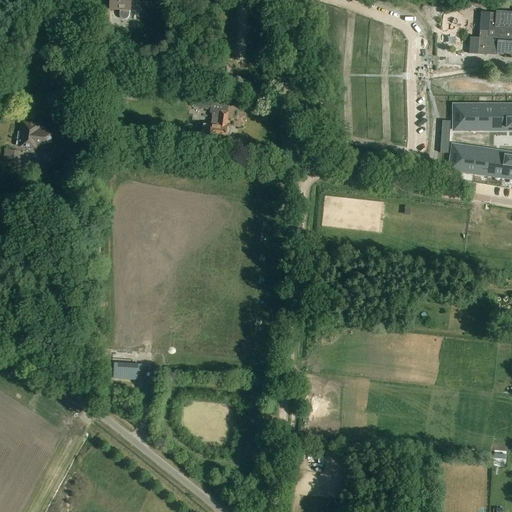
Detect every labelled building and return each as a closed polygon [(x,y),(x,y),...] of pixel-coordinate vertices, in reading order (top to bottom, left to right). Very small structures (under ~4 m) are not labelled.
[(110,0),(110,9),(120,10),(120,15),(121,17),(122,18),(123,19),(125,20),(127,19),(128,18),(129,17),(130,15),(130,10),(131,10),(131,4),(137,4),(137,0),(110,0)] [(487,54),(495,55),(503,56),(503,54),(511,54),(511,12),(496,12),(495,14),(490,13),(481,12),(478,38),(470,37),(468,54),(486,56),(487,54)] [(437,63),(438,73),(446,72),(446,63),(437,63)] [(102,96),(118,97),(119,86),(104,84),(102,96)] [(200,140),(209,142),(209,138),(226,141),(227,136),(228,136),(231,134),(231,130),(230,127),(229,127),(229,124),(228,124),(229,114),(225,113),(227,105),(194,100),(193,107),(210,110),(209,113),(212,114),(211,125),(203,124),(200,140)] [(465,113),(465,128),(479,128),(479,113),(473,113),(473,110),(465,110),(465,113)] [(479,113),(479,128),(493,128),(493,113),(487,113),(487,111),(479,110),(479,113)] [(493,113),(493,128),(507,128),(507,114),(501,113),(501,111),(493,111),(493,113)] [(454,113),(454,128),(465,128),(465,113),(454,113)] [(40,124),(22,121),(19,146),(36,149),(37,144),(41,145),(41,149),(50,150),(53,130),(39,128),(40,124)] [(454,147),(451,167),(462,169),(465,149),(454,147)] [(17,162),(19,151),(5,149),(1,176),(11,178),(13,162),(17,162)] [(462,169),(462,172),(469,173),(470,170),(476,171),(479,151),(465,149),(462,169)] [(476,171),(476,174),(483,175),(484,172),(490,173),(493,153),(479,151),(476,171)] [(490,173),(489,176),(497,177),(497,174),(504,175),(507,155),(493,153),(490,173)] [(504,175),(503,178),(511,179),(511,176),(511,175),(511,155),(507,155),(504,175)] [(122,373),(102,372),(102,382),(122,383),(122,373)]
